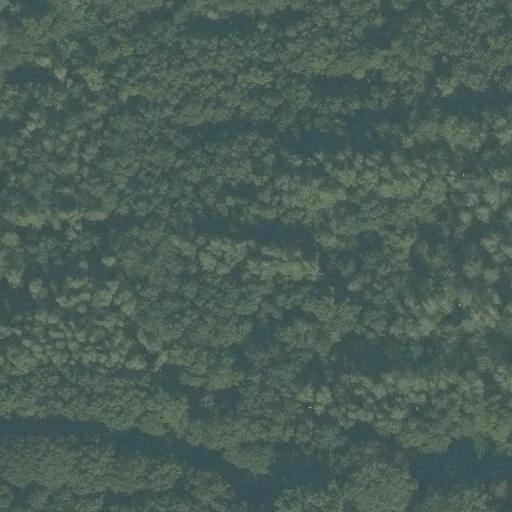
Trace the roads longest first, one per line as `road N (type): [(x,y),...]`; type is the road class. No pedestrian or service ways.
road 1 (unclassified): [(361,511),(216,468),(0,444)]
road 2 (track): [(388,511),(423,485),(511,474)]
